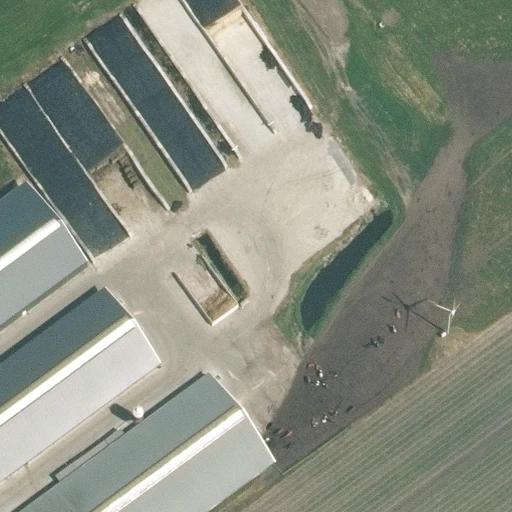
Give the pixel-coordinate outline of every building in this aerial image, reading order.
[(146,0),(136,6),(202,114),(245,88),(268,126),(301,106),(235,0),(146,0)] [(0,122),(0,130),(14,154),(53,130),(37,104),(51,95),(59,108),(75,98),(82,110),(90,105),(66,65),(1,105),(8,117),(0,122)] [(25,188),(0,207),(0,334),(86,271),(25,188)] [(0,483),(157,368),(105,297),(0,374),(0,483)] [(206,511),(271,465),(210,382),(32,511),(206,511)]
